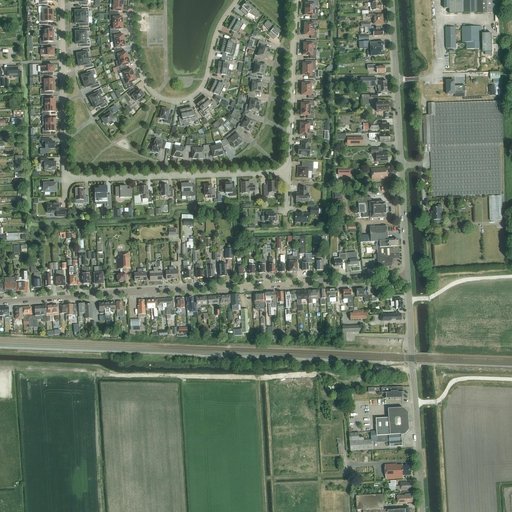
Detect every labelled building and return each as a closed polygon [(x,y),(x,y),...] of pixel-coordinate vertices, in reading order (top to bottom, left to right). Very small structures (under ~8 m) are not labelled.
[(444,0),(444,9),(449,9),(449,14),(482,13),(482,14),(493,14),(493,8),(493,4),(492,0),(444,0)] [(305,7),(305,10),(314,10),(314,7),(318,7),(318,1),(312,1),(312,4),(304,4),(304,7),(305,7)] [(244,5),(242,8),(240,11),(246,16),(248,13),(256,18),(260,14),(247,3),(245,6),(244,5)] [(371,3),(368,4),(368,3),(364,4),(365,7),(370,7),(370,11),(372,11),(382,10),(381,4),(378,4),(378,3),(371,3)] [(109,14),(117,14),(117,11),(122,12),(122,11),(123,11),(124,7),(123,7),(123,6),(113,5),(113,8),(110,8),(109,11),(109,14)] [(43,16),(53,16),(53,10),(47,10),(46,7),(47,7),(48,7),(39,7),(39,13),(43,13),(43,16)] [(88,17),(88,8),(82,8),(82,11),(75,12),(75,18),(88,17)] [(318,10),(314,10),(305,10),(305,13),(304,12),(304,16),(312,16),(311,19),(317,19),(318,10)] [(117,17),(117,14),(109,14),(109,18),(109,21),(113,21),(113,24),(123,23),(122,22),(123,22),(123,18),(122,19),(122,18),(122,17),(117,17)] [(370,15),(370,18),(373,18),(374,25),(383,24),(382,15),(374,16),(374,14),(370,15)] [(53,16),(43,16),(43,22),(39,22),(39,25),(48,25),(47,25),(47,22),(53,22),(53,16)] [(88,18),(88,17),(75,18),(75,24),(82,24),(82,27),(88,27),(88,23),(86,24),(86,18),(88,18)] [(234,19),(231,24),(240,30),(243,25),(246,26),(247,23),(242,20),(240,23),(238,21),(234,19)] [(280,32),(268,21),(264,25),(270,32),(268,35),(274,40),(276,37),(277,38),(279,35),(278,35),(280,32)] [(304,27),(304,30),(314,30),(314,27),(317,27),(317,21),(311,21),(311,24),(303,24),(303,27),(304,27)] [(123,25),(123,23),(113,24),(113,27),(110,27),(110,30),(110,34),(118,33),(117,30),(123,30),(123,28),(124,28),(123,24),(123,25)] [(238,39),(240,36),(241,34),(239,33),(240,30),(231,24),(228,30),(232,32),(234,33),(233,36),(238,39)] [(43,30),(43,36),(53,36),(53,30),(47,30),(47,27),(48,27),(39,27),(39,30),(43,30)] [(368,32),(368,34),(373,34),(373,37),(382,36),(382,29),(380,29),(373,29),(373,27),(365,28),(365,32),(368,32)] [(445,28),(446,48),(456,48),(456,27),(445,28)] [(467,42),(467,49),(480,49),(480,42),(480,27),(462,27),(462,43),(467,42)] [(76,32),(76,38),(86,38),(86,32),(90,32),(90,29),(82,29),(82,32),(76,32)] [(317,30),(314,30),(304,30),(304,32),(303,32),(303,36),(311,36),(311,39),(317,39),(317,30)] [(118,33),(110,34),(110,37),(111,40),(114,39),(115,43),(124,41),(124,40),(125,40),(124,36),(123,35),(118,36),(118,33)] [(482,34),(483,52),(492,52),(492,34),(482,34)] [(54,42),(53,36),(43,36),(43,39),(41,39),(41,45),(48,45),(47,45),(47,42),(54,42)] [(86,41),(86,38),(76,38),(76,45),(82,44),(83,47),(90,47),(90,41),(86,41)] [(224,41),(223,47),(235,50),(237,44),(237,41),(231,40),(230,43),(224,41)] [(124,41),(115,43),(113,43),(114,49),(114,51),(114,52),(120,51),(120,48),(125,47),(125,46),(126,46),(125,42),(124,42),(124,41)] [(259,51),(269,54),(271,49),(264,47),(266,43),(259,41),(257,47),(260,48),(259,51)] [(302,50),(313,50),(313,47),(316,47),(317,41),(311,41),(310,44),(304,44),(303,46),(302,46),(302,50)] [(52,46),(41,46),(41,50),(41,56),(48,56),(54,56),(54,55),(55,54),(55,53),(55,52),(54,51),(54,50),(52,50),(52,46)] [(235,50),(223,47),(221,53),(227,54),(227,58),(233,59),(235,50)] [(369,57),(371,57),(385,56),(384,48),(370,49),(370,51),(362,51),(362,53),(360,53),(360,60),(364,60),(364,61),(369,60),(369,57)] [(77,55),(78,60),(88,59),(87,53),(90,52),(89,49),(83,51),(83,53),(77,55)] [(310,59),(316,59),(316,50),(313,50),(302,50),(302,53),(303,53),(303,56),(310,56),(310,59)] [(119,61),(128,58),(128,57),(128,53),(127,54),(127,53),(126,52),(121,54),(120,51),(114,52),(115,56),(117,55),(119,61)] [(254,59),(260,61),(261,58),(267,60),(269,54),(259,51),(257,56),(255,55),(254,59)] [(88,59),(78,60),(79,67),(85,66),(86,69),(94,67),(93,64),(92,64),(91,58),(88,59)] [(128,58),(119,61),(115,62),(117,68),(116,68),(117,71),(125,69),(124,66),(130,64),(129,64),(129,63),(130,63),(129,59),(128,59),(128,58)] [(254,69),(264,71),(266,66),(259,64),(260,61),(254,59),(253,63),(255,64),(254,69)] [(218,69),(228,71),(229,65),(232,65),(232,62),(226,61),(226,64),(219,63),(218,69)] [(301,70),(312,70),(315,70),(316,61),(310,61),(310,64),(303,64),(303,66),(302,66),(301,70)] [(380,73),(384,73),(384,72),(385,72),(385,70),(385,69),(384,67),(376,67),(376,68),(375,68),(375,65),(367,66),(367,70),(375,70),(376,70),(376,73),(378,73),(378,74),(380,74),(380,73)] [(53,76),(53,72),(54,72),(54,71),(55,71),(55,70),(55,69),(55,68),(55,67),(54,67),(54,66),(48,66),(48,67),(41,67),(41,73),(39,73),(40,76),(53,76)] [(18,68),(7,68),(7,77),(7,76),(14,76),(14,78),(21,78),(21,72),(18,72),(18,68)] [(82,77),(84,82),(93,79),(92,76),(96,75),(94,69),(87,72),(88,75),(82,77)] [(125,69),(117,71),(118,75),(119,74),(120,77),(124,76),(125,79),(134,75),(133,74),(134,74),(133,70),(132,71),(132,70),(131,69),(126,72),(125,69)] [(230,77),(231,74),(228,74),(228,71),(218,69),(217,75),(224,76),(223,79),(229,80),(230,77)] [(264,71),(254,69),(254,72),(251,72),(250,76),(249,78),(250,78),(256,79),(257,75),(263,77),(264,71)] [(312,70),(301,70),(301,73),(302,73),(302,76),(309,76),(309,79),(315,79),(315,74),(312,74),(312,70)] [(500,71),(490,72),(491,80),(493,80),(501,79),(500,71)] [(125,89),(125,90),(133,87),(131,83),(136,81),(136,80),(135,80),(136,79),(135,76),(134,76),(134,75),(125,79),(122,80),(123,83),(125,89)] [(44,83),(44,86),(54,86),(54,80),(48,80),(48,77),(49,77),(40,77),(40,83),(44,83)] [(256,79),(250,78),(250,82),(252,82),(252,88),(262,88),(263,83),(256,82),(256,79)] [(375,87),(386,86),(386,81),(376,81),(376,78),(361,78),(361,87),(375,87)] [(95,85),(93,79),(84,82),(85,88),(92,86),(92,89),(100,87),(99,84),(95,85)] [(301,90),(311,90),(311,84),(315,84),(315,81),(309,81),(309,84),(302,84),(302,86),(301,86),(301,90)] [(455,81),(447,81),(447,95),(455,95),(455,94),(465,93),(465,86),(455,86),(455,81)] [(213,87),(222,92),(224,89),(226,90),(229,85),(223,82),(221,85),(215,82),(213,87)] [(54,86),(44,86),(44,90),(40,90),(41,95),(49,95),(48,95),(48,92),(55,92),(54,86)] [(387,93),(386,86),(375,87),(376,91),(377,91),(377,95),(382,95),(382,93),(387,93)] [(222,92),(213,87),(210,92),(216,95),(215,98),(221,101),(224,96),(221,95),(222,92)] [(262,88),(252,88),(252,91),(248,90),(248,96),(255,97),(255,93),(262,94),(262,88)] [(89,98),(92,103),(101,99),(100,96),(103,94),(101,89),(94,92),(95,95),(89,98)] [(133,91),(128,94),(131,98),(132,96),(136,102),(138,100),(140,103),(144,100),(142,98),(144,96),(145,95),(143,92),(142,93),(140,90),(136,94),(133,91)] [(311,90),(301,90),(300,93),(301,93),(301,96),(308,96),(308,99),(314,99),(314,96),(311,96),(311,90)] [(255,97),(248,96),(248,99),(251,100),(250,105),(260,107),(261,102),(254,101),(255,97)] [(42,106),(55,106),(55,100),(49,100),(49,97),(42,97),(42,103),(45,103),(45,106),(42,106)] [(202,102),(210,112),(218,106),(213,101),(211,103),(209,101),(206,98),(202,102)] [(103,102),(101,99),(92,103),(95,109),(101,106),(102,109),(108,106),(107,103),(108,103),(106,100),(103,102)] [(300,110),(310,110),(310,107),(314,107),(314,101),(308,101),(308,104),(301,104),(301,106),(300,106),(300,110)] [(378,102),(375,102),(376,112),(388,111),(387,102),(381,102),(381,101),(378,102)] [(431,152),(432,197),(502,194),(500,143),(503,143),(502,101),(428,103),(429,115),(423,116),(424,152),(431,152)] [(210,112),(202,102),(197,105),(201,110),(199,113),(203,118),(210,112)] [(260,107),(250,105),(248,111),(246,110),(245,114),(251,116),(252,112),(259,113),(260,107)] [(55,106),(42,106),(45,106),(46,109),(42,110),(42,116),(50,116),(49,112),(55,112),(55,106)] [(107,116),(102,119),(104,122),(103,123),(105,125),(106,125),(108,123),(110,126),(114,123),(112,121),(114,119),(112,116),(119,111),(115,106),(111,110),(110,109),(104,113),(107,116)] [(161,112),(160,116),(161,116),(160,119),(164,120),(164,123),(170,125),(172,117),(168,116),(169,110),(166,110),(166,109),(163,108),(163,109),(162,109),(162,112),(161,112)] [(189,123),(195,122),(196,125),(199,124),(197,114),(194,115),(193,112),(192,109),(186,110),(189,123)] [(180,125),(189,123),(186,110),(180,111),(181,115),(182,117),(179,118),(180,125)] [(310,110),(300,110),(300,113),(301,113),(300,116),(307,116),(307,119),(313,119),(313,114),(310,114),(310,110)] [(244,123),(253,128),(255,123),(250,120),(251,116),(245,114),(244,113),(242,116),(244,116),(241,121),(244,123)] [(42,126),(55,126),(55,119),(50,119),(50,116),(42,116),(42,123),(42,126)] [(370,123),(364,124),(364,130),(380,130),(380,131),(389,130),(389,124),(379,124),(379,123),(376,123),(376,120),(370,120),(370,123)] [(299,130),(309,130),(309,127),(313,127),(313,121),(307,121),(307,124),(300,124),(300,126),(299,126),(299,130)] [(253,128),(244,123),(242,126),(239,124),(237,129),(242,133),(244,130),(250,133),(253,128)] [(55,126),(42,126),(46,126),(46,129),(42,129),(42,135),(50,135),(50,132),(55,132),(55,126)] [(232,137),(239,145),(243,142),(239,137),(242,133),(237,129),(235,132),(237,134),(232,137)] [(309,130),(299,130),(299,133),(300,133),(300,136),(306,136),(306,139),(314,139),(315,134),(309,134),(309,130)] [(379,133),(369,134),(369,138),(376,137),(376,138),(377,141),(380,141),(380,142),(389,142),(389,135),(383,135),(383,134),(379,134),(379,133)] [(239,145),(232,137),(228,141),(226,139),(224,141),(226,146),(230,144),(234,149),(239,145)] [(55,149),(55,146),(56,146),(56,143),(55,143),(55,142),(49,142),(49,139),(42,139),(42,145),(45,145),(45,151),(50,151),(50,149),(55,149)] [(153,148),(152,151),(152,152),(155,153),(156,152),(159,153),(160,148),(164,149),(167,142),(160,140),(159,143),(155,141),(154,144),(153,144),(152,148),(153,148)] [(226,146),(224,141),(221,142),(221,145),(216,146),(219,156),(224,155),(222,148),(226,146)] [(298,147),(298,155),(310,155),(310,147),(309,147),(309,141),(302,141),(302,145),(302,147),(298,147)] [(178,158),(180,148),(174,147),(175,144),(171,144),(170,150),(174,150),(173,157),(178,158)] [(219,156),(216,146),(211,148),(210,145),(207,146),(208,152),(212,151),(213,158),(219,156)] [(189,153),(189,146),(185,146),(185,149),(180,148),(178,158),(184,159),(185,152),(189,153)] [(198,159),(198,149),(192,149),(192,146),(189,146),(189,153),(192,153),(192,159),(198,159)] [(208,152),(207,146),(203,146),(203,149),(198,149),(198,159),(204,159),(204,153),(208,152)] [(382,152),(382,148),(370,149),(371,154),(375,154),(376,162),(388,161),(387,154),(386,154),(386,152),(382,152)] [(48,159),(41,159),(41,165),(44,164),(44,171),(56,170),(56,162),(48,163),(48,159)] [(297,174),(297,178),(301,179),(301,178),(308,178),(308,172),(313,172),(314,163),(302,162),(304,163),(304,168),(298,167),(297,175),(297,174)] [(387,178),(386,169),(371,170),(372,179),(387,178)] [(49,180),(42,180),(42,184),(44,184),(44,192),(57,192),(56,184),(50,184),(49,180)] [(267,190),(263,190),(264,197),(268,197),(268,193),(276,193),(275,187),(276,187),(276,183),(275,183),(275,182),(267,182),(267,190)] [(232,183),(225,183),(225,194),(230,194),(230,197),(236,197),(236,189),(232,189),(232,183)] [(249,183),(241,183),(242,194),(249,193),(249,192),(254,192),(254,186),(255,186),(250,186),(250,187),(249,187),(249,183)] [(182,185),(182,196),(195,196),(195,188),(192,188),(191,185),(188,185),(188,184),(188,185),(186,185),(186,184),(185,184),(185,185),(182,185)] [(209,199),(212,199),(215,198),(215,191),(212,191),(211,185),(209,185),(208,184),(205,184),(205,185),(204,185),(205,196),(209,196),(209,199)] [(168,185),(160,185),(161,196),(169,196),(169,198),(173,197),(173,189),(169,189),(168,185)] [(141,187),(139,187),(139,195),(142,195),(143,199),(148,199),(148,202),(152,202),(152,196),(148,196),(148,187),(144,187),(144,186),(141,186),(141,187)] [(99,190),(95,190),(96,201),(98,201),(98,202),(99,202),(99,201),(105,201),(105,207),(106,207),(106,208),(111,208),(111,207),(111,200),(107,200),(106,187),(99,187),(99,190)] [(127,187),(124,187),(120,187),(120,188),(116,188),(116,197),(120,197),(120,198),(132,198),(132,189),(127,190),(127,187)] [(80,189),(76,189),(76,201),(83,200),(83,203),(89,203),(89,197),(85,197),(85,192),(83,193),(83,189),(83,188),(79,188),(80,189)] [(308,194),(307,194),(307,188),(299,188),(299,194),(296,193),(296,201),(308,202),(308,194)] [(342,190),(333,191),(333,200),(342,199),(342,190)] [(370,219),(375,219),(386,218),(385,202),(371,203),(371,198),(357,198),(358,214),(362,214),(362,218),(368,218),(368,217),(370,217),(370,219)] [(47,214),(55,213),(57,213),(57,217),(66,217),(66,210),(59,210),(59,204),(47,204),(47,214)] [(433,208),(434,211),(432,212),(432,220),(443,220),(443,216),(442,215),(442,205),(436,205),(436,208),(433,208)] [(74,210),(69,214),(73,218),(77,213),(74,210)] [(270,215),(270,212),(263,212),(263,217),(261,217),(262,222),(269,222),(269,224),(273,224),(273,221),(277,221),(276,214),(270,215)] [(295,214),(295,222),(307,223),(307,215),(303,214),(299,213),(299,214),(295,214)] [(377,242),(388,241),(387,227),(369,228),(370,242),(377,242)] [(399,259),(398,247),(377,248),(378,260),(378,267),(390,266),(390,259),(399,259)] [(126,282),(125,274),(122,274),(122,269),(130,269),(129,253),(117,254),(118,269),(120,269),(121,274),(117,274),(117,283),(126,282)] [(350,266),(357,265),(356,253),(345,254),(345,261),(349,260),(350,266)] [(345,261),(345,254),(339,255),(339,258),(334,258),(334,261),(335,267),(342,266),(342,261),(345,261)] [(183,262),(184,279),(191,278),(191,271),(188,271),(187,261),(183,262)] [(207,267),(207,278),(214,277),(214,266),(211,266),(211,261),(206,261),(206,267),(207,267)] [(34,273),(35,280),(34,280),(34,288),(38,287),(38,288),(40,288),(40,287),(41,287),(40,279),(38,279),(38,273),(35,273),(35,267),(31,267),(32,273),(34,273)] [(327,299),(327,303),(330,303),(329,298),(337,298),(337,289),(326,290),(327,299)] [(356,290),(356,295),(357,298),(364,297),(364,302),(369,302),(368,293),(365,293),(365,289),(356,290)] [(313,307),(313,303),(312,301),(312,299),(319,299),(319,290),(308,291),(308,299),(309,307),(313,307)] [(343,299),(347,299),(348,308),(353,307),(352,296),(351,296),(351,290),(343,291),(343,296),(343,299)] [(297,305),(298,305),(301,305),(301,300),(307,299),(307,291),(296,291),(297,305)] [(230,295),(219,296),(220,304),(231,304),(230,295)] [(231,295),(232,306),(238,305),(238,308),(240,308),(240,305),(239,305),(239,295),(231,295)] [(218,296),(208,297),(208,305),(219,304),(218,296)] [(392,296),(385,297),(386,300),(390,300),(391,307),(396,306),(396,309),(398,309),(398,311),(403,311),(402,299),(395,299),(395,302),(392,302),(392,296)] [(207,307),(207,305),(207,297),(196,297),(197,308),(207,307)] [(184,298),(176,299),(177,308),(184,308),(184,298)] [(196,304),(193,304),(193,298),(186,298),(187,310),(190,309),(190,313),(197,313),(196,304)] [(166,311),(166,299),(157,300),(158,308),(158,311),(163,311),(166,311)] [(166,299),(166,311),(166,315),(170,315),(170,309),(172,309),(172,310),(172,316),(176,315),(176,310),(174,310),(173,299),(166,299)] [(146,317),(146,315),(145,306),(144,301),(138,301),(139,306),(138,306),(138,315),(138,318),(146,317)] [(84,304),(85,313),(85,319),(92,318),(92,304),(84,305),(84,304)] [(69,316),(69,305),(60,305),(61,314),(66,314),(66,316),(69,316)] [(72,305),(69,305),(69,316),(69,320),(75,319),(75,318),(74,315),(77,315),(76,305),(72,305)] [(33,318),(33,319),(34,327),(37,327),(37,320),(43,320),(43,322),(47,322),(46,316),(46,306),(35,307),(35,317),(36,317),(36,318),(33,318)] [(23,317),(23,319),(23,322),(28,322),(29,328),(34,327),(33,319),(33,318),(31,318),(31,315),(31,307),(23,308),(23,317)] [(23,319),(23,317),(23,308),(15,308),(16,320),(23,319)] [(353,313),(350,314),(350,320),(366,320),(366,313),(363,313),(363,311),(353,311),(353,313)] [(140,323),(140,319),(131,319),(131,326),(131,331),(140,330),(140,323)] [(397,387),(382,388),(382,393),(387,393),(387,398),(385,398),(385,399),(402,398),(402,399),(403,399),(402,391),(398,391),(397,387)] [(359,441),(359,433),(349,433),(350,451),(372,450),(372,442),(377,442),(377,443),(390,442),(390,447),(402,446),(403,446),(402,445),(403,445),(403,443),(402,442),(402,434),(405,434),(409,430),(408,413),(404,409),(389,409),(390,418),(376,419),(377,425),(375,425),(375,430),(377,430),(377,431),(371,431),(371,440),(359,441)] [(397,464),(385,465),(386,480),(403,479),(403,476),(411,475),(411,466),(403,466),(403,465),(397,465),(397,464)] [(396,491),(396,483),(396,481),(390,481),(390,484),(388,484),(388,491),(391,491),(396,491)] [(407,483),(407,482),(401,482),(401,491),(406,491),(406,490),(412,489),(412,483),(407,483)] [(398,504),(407,504),(407,503),(413,502),(412,494),(405,494),(405,495),(397,496),(398,504)] [(363,511),(410,511),(411,511),(410,511),(410,508),(387,509),(387,510),(384,510),(383,495),(357,496),(357,510),(364,509),(363,511)]
